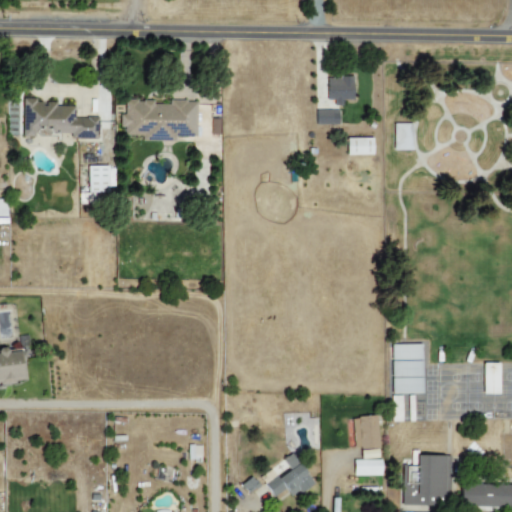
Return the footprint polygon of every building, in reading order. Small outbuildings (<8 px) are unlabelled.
[(351,77),(324,77),(325,100),(332,100),(332,105),(340,105),(340,100),(351,100),(351,77)] [(96,117),(72,117),(72,104),(33,104),(33,98),(21,98),(20,136),(34,136),(34,128),(48,128),(48,133),(69,133),(69,139),(96,139),(96,117)] [(194,137),(195,100),(167,100),(167,101),(123,101),(123,114),(120,114),(120,135),(140,135),(140,140),(174,140),(174,136),(194,137)] [(314,110),(314,125),(337,124),(336,109),(314,110)] [(410,123),(392,123),(391,150),(410,150),(410,123)] [(345,155),(371,154),(370,137),(345,138),(345,155)] [(86,166),(85,195),(79,195),(79,200),(92,200),(92,194),(106,194),(106,186),(112,186),(112,166),(86,166)] [(147,220),(148,196),(131,195),(130,219),(147,220)] [(419,344),(389,344),(390,394),(420,393),(419,344)] [(481,393),(496,393),(496,382),(485,382),(484,376),(481,376),(481,393)] [(399,421),(400,394),(390,394),(389,421),(399,421)] [(376,448),(375,416),(351,417),(351,449),(376,448)] [(359,459),(376,458),(376,449),(359,450),(359,459)] [(311,482),(290,453),(281,460),(287,468),(263,485),(271,497),(283,489),(290,498),(311,482)] [(414,483),(400,483),(399,505),(441,506),(442,455),(414,455),(414,483)] [(379,459),(351,460),(352,476),(379,475),(379,459)] [(511,511),(511,484),(459,483),(459,507),(511,508),(511,511)]
